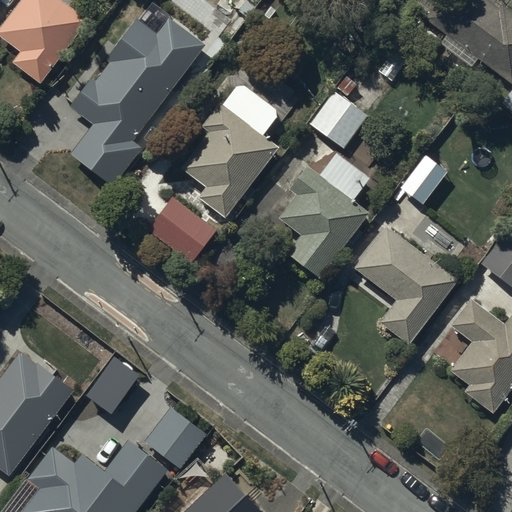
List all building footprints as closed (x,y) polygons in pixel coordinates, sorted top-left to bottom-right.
[(69,0),(13,0),(0,17),(0,31),(19,45),(11,55),(37,75),(85,12),(69,0)] [(483,65),(511,86),(511,84),(511,11),(505,7),(502,11),(486,0),(442,0),(427,22),(446,36),(439,45),(477,73),(483,65)] [(91,77),(68,107),(92,125),(69,155),(112,188),(142,148),(133,141),(207,42),(174,18),(172,21),(168,18),(156,34),(136,18),(105,59),(109,62),(95,81),(91,77)] [(209,132),(180,169),(205,187),(197,198),(225,219),(279,148),(262,136),(276,118),(276,109),(245,86),(235,86),(222,105),(219,103),(202,127),(209,132)] [(511,86),(499,102),(511,112),(511,86)] [(334,91),(309,124),(343,149),(368,115),(334,91)] [(370,178),(336,153),(319,175),(306,166),(289,189),(296,195),(278,219),(300,235),(286,253),(320,278),(369,213),(353,200),(370,178)] [(216,231),(172,197),(146,231),(190,265),(216,231)] [(386,226),(353,268),(395,300),(378,322),(408,345),(458,281),(386,226)] [(511,226),(481,265),(511,289),(511,226)] [(470,298),(449,326),(470,342),(449,371),(468,385),(463,392),(492,414),(511,387),(511,315),(510,315),(503,324),(470,298)] [(18,346),(0,370),(0,462),(9,469),(75,381),(37,353),(34,358),(18,346)] [(205,435),(170,408),(143,441),(178,469),(205,435)] [(53,446),(26,480),(39,489),(21,511),(136,511),(168,470),(129,439),(104,471),(81,453),(74,463),(53,446)] [(257,511),(264,505),(223,463),(171,511),(257,511)] [(289,487),(268,506),(272,511),(286,511),(300,500),(289,487)]
